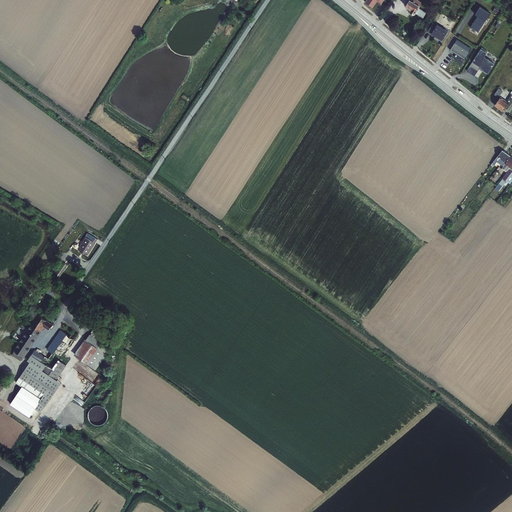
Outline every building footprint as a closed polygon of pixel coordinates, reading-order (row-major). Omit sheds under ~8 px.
[(422,2),(418,0),(409,0),(405,6),(410,8),(409,10),(409,12),(413,14),(415,14),(416,12),(424,17),(427,12),(419,7),(422,2)] [(489,15),(478,9),(473,16),(476,18),(469,29),(477,34),(489,15)] [(449,29),(435,20),(428,31),(442,40),(449,29)] [(470,51),(455,42),(449,52),(463,61),(470,51)] [(486,50),(482,47),(467,70),(475,76),(480,68),(483,71),(483,70),(488,73),(495,62),(483,55),(486,50)] [(498,88),(494,95),(498,98),(503,91),(498,88)] [(496,104),(505,110),(511,100),(511,92),(507,99),(502,96),(496,104)] [(509,157),(500,151),(489,166),(491,168),(496,162),(502,166),(509,157)] [(511,161),(511,159),(509,157),(502,166),(501,168),(505,171),(511,161)] [(511,161),(505,171),(493,187),(496,189),(503,180),(504,181),(511,170),(511,161)] [(96,241),(87,235),(77,250),(86,256),(96,241)] [(64,261),(59,268),(56,272),(61,276),(68,264),(64,261)] [(42,289),(53,298),(56,294),(46,285),(42,289)] [(59,304),(65,297),(61,294),(55,301),(59,304)] [(46,319),(35,312),(31,318),(33,319),(20,340),(18,339),(16,342),(17,343),(11,353),(19,359),(42,324),(46,319)] [(71,313),(67,318),(59,329),(65,333),(73,322),(77,317),(71,313)] [(59,329),(67,318),(63,316),(56,326),(52,324),(50,327),(59,333),(50,345),(54,348),(50,355),(45,352),(42,356),(34,349),(29,356),(32,358),(34,357),(44,364),(51,369),(61,354),(69,344),(73,338),(76,340),(83,329),(73,322),(65,333),(59,329)] [(46,319),(42,324),(49,328),(50,327),(52,324),(46,319)] [(107,334),(96,327),(75,354),(94,369),(109,349),(101,342),(107,334)] [(61,354),(51,369),(44,364),(38,372),(54,380),(68,360),(61,354)] [(44,364),(34,357),(32,358),(20,377),(24,380),(48,396),(37,412),(45,417),(65,387),(54,380),(38,372),(44,364)] [(48,396),(24,380),(12,395),(37,412),(48,396)] [(165,386),(141,386),(141,443),(165,443),(165,386)]
